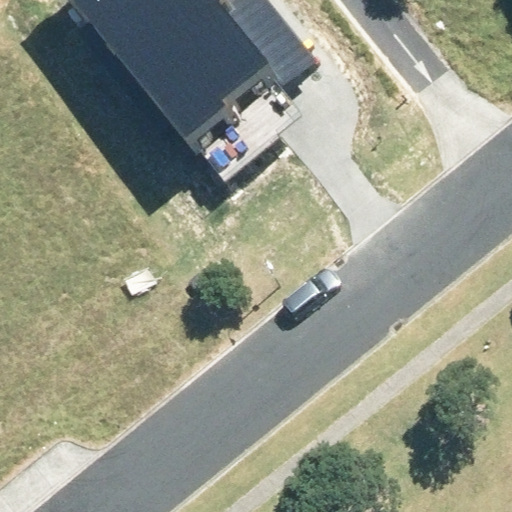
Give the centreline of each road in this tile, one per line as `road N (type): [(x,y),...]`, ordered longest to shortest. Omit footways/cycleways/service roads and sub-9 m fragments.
road 1 (residential): [(511,172),(87,511)]
road 2 (residential): [(373,0),(511,160)]
